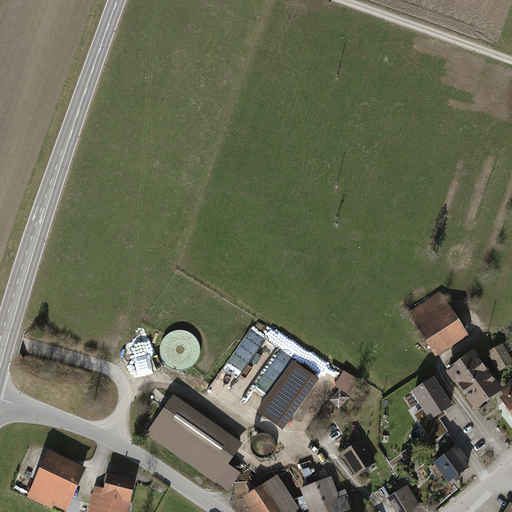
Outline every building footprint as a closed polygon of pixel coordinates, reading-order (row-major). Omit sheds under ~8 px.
[(439,291),(407,312),(435,355),(467,335),(439,291)] [(511,357),(503,343),(486,353),(498,372),(511,363),(511,357)] [(474,350),(446,371),(475,409),(503,389),(474,350)] [(320,380),(292,361),(257,412),(285,431),(320,380)] [(344,371),(335,386),(350,394),(359,379),(344,371)] [(423,409),(414,415),(432,442),(448,432),(439,419),(446,414),(444,411),(452,406),(433,377),(411,391),(423,409)] [(511,386),(510,384),(501,391),(503,394),(499,398),(511,413),(511,386)] [(349,397),(340,389),(330,399),(339,408),(349,397)] [(243,442),(174,394),(146,434),(229,491),(242,472),(229,463),(243,442)] [(268,457),(280,448),(266,431),(254,440),(268,457)] [(361,439),(341,453),(356,475),(376,462),(361,439)] [(413,445),(400,454),(405,460),(417,452),(413,445)] [(455,447),(433,463),(447,483),(449,482),(451,485),(461,478),(458,475),(469,467),(464,460),(467,458),(460,448),(457,450),(455,447)] [(86,467),(48,450),(27,498),(52,509),(54,505),(67,511),(86,467)] [(126,511),(135,479),(108,472),(106,478),(104,487),(96,485),(88,511),(126,511)] [(295,511),(300,508),(278,474),(244,498),(253,511),(295,511)] [(332,476),(301,488),(310,511),(307,511),(353,511),(348,499),(350,498),(346,488),(338,492),(332,476)] [(407,485),(386,498),(395,511),(418,511),(417,509),(421,506),(407,485)]
